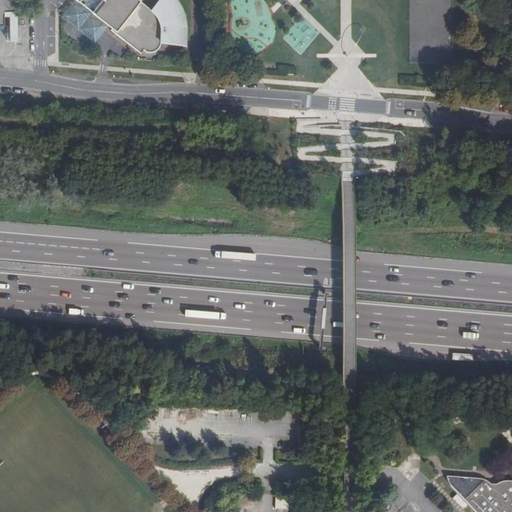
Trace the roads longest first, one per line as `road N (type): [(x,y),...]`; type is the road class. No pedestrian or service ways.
road 1 (motorway): [(0,289),(511,333)]
road 2 (motorway): [(511,288),(0,245)]
road 3 (residential): [(39,82),(511,123)]
